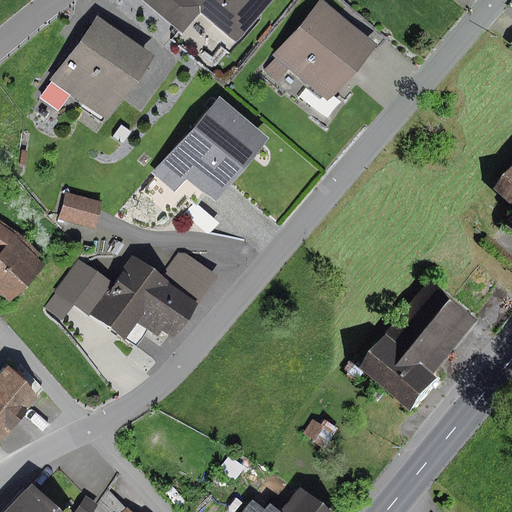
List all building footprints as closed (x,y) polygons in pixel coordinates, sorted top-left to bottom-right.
[(198,9),(187,0),(145,0),(179,30),(198,9)] [(230,38),(263,0),(187,0),(198,9),(230,38)] [(366,47),(315,5),(260,69),(274,80),(283,69),(321,100),(366,47)] [(92,18),(43,82),(96,122),(145,58),(92,18)] [(212,101),(148,175),(168,192),(176,183),(202,205),(258,140),(212,101)] [(511,169),(494,190),(511,205),(511,218),(508,223),(511,226),(511,169)] [(96,203),(60,194),(53,221),(89,230),(96,203)] [(1,245),(0,246),(0,302),(30,277),(1,245)] [(164,283),(113,251),(73,316),(117,344),(129,325),(165,347),(209,279),(179,260),(164,283)] [(480,323),(428,281),(357,368),(409,410),(480,323)] [(0,427),(26,393),(0,374),(0,427)] [(45,511),(20,488),(0,508),(0,511),(45,511)] [(311,511),(291,495),(277,511),(264,511),(259,508),(256,511),(255,511),(243,502),(234,511),(311,511)] [(123,511),(111,500),(98,511),(123,511)]
